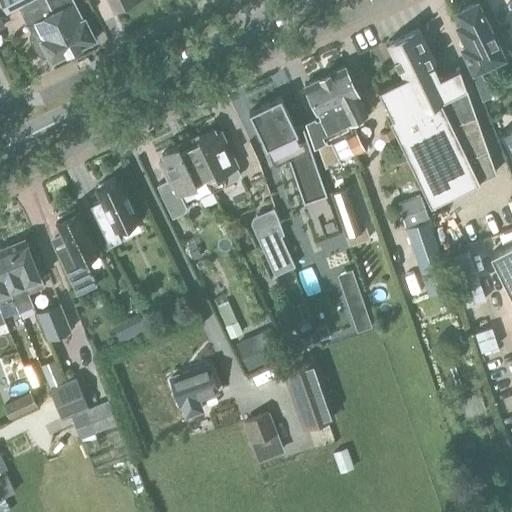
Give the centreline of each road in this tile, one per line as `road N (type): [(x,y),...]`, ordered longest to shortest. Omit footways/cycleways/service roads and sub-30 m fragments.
road 1 (residential): [(0,189),(390,0)]
road 2 (tertiary): [(0,149),(276,17)]
road 3 (residential): [(232,0),(0,113)]
